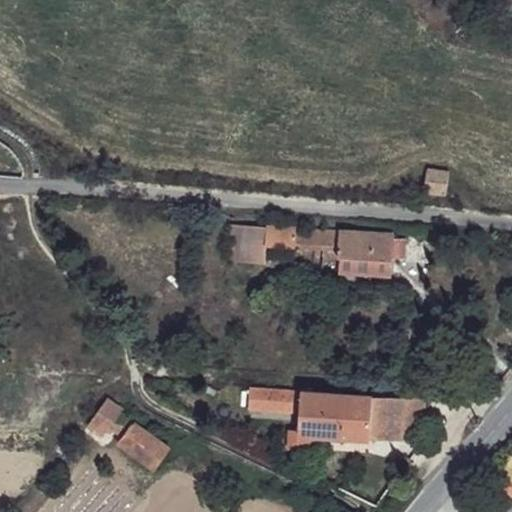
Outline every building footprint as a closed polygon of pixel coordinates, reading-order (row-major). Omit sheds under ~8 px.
[(511,22),(511,0),(486,0),(482,10),(511,22)] [(450,173),(429,169),(425,195),(447,199),(450,173)] [(266,229),(227,228),(225,272),(265,274),(266,246),(266,229)] [(342,254),(341,233),(266,229),(266,246),(322,247),(323,255),(342,254)] [(395,232),(343,230),(341,233),(342,254),(396,258),(396,250),(395,232)] [(408,235),(395,232),(396,250),(406,251),(408,235)] [(396,258),(342,254),(340,270),(394,268),(396,258)] [(302,394),(254,388),(251,408),(303,408),(302,394)] [(374,397),(302,394),(303,408),(302,433),(320,435),(372,438),(374,397)] [(425,400),(374,397),(372,438),(423,441),(425,400)] [(107,404),(91,426),(108,434),(110,430),(161,467),(170,449),(117,414),(119,410),(107,404)] [(302,433),(293,433),(295,450),(318,450),(320,435),(302,433)] [(67,447),(63,452),(69,456),(72,450),(67,447)] [(511,455),(508,453),(490,483),(511,495),(511,455)] [(481,490),(478,510),(487,511),(497,511),(499,507),(502,495),(481,490)] [(511,498),(502,495),(499,507),(511,510),(511,498)]
